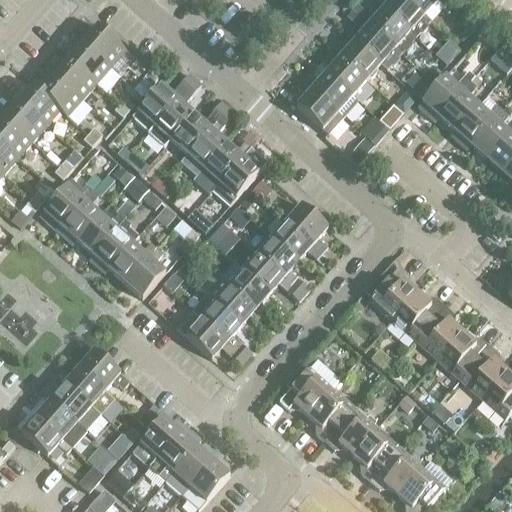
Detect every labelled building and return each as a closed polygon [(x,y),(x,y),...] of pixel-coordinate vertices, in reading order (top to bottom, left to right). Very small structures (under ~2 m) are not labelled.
[(424,20),(401,0),(388,0),(392,3),(383,13),(410,36),(424,20)] [(401,0),(424,20),(439,3),(435,0),(401,0)] [(410,36),(383,13),(374,23),(365,15),(359,21),(395,52),(401,58),(404,54),(407,54),(412,49),(412,46),(416,41),(410,36)] [(395,52),(359,21),(353,27),(363,36),(354,45),(381,68),(395,52)] [(126,55),(98,30),(83,47),(111,72),(126,55)] [(381,68),(354,45),(346,55),(336,47),(331,53),(366,85),(381,68)] [(111,72),(83,47),(69,63),(97,88),(111,72)] [(454,60),(445,51),(437,60),(446,69),(454,60)] [(366,85),(331,53),(325,59),(335,68),(326,78),(352,101),(366,85)] [(97,88),(69,63),(54,79),(83,104),(97,88)] [(426,79),(432,85),(440,76),(434,70),(426,79)] [(158,82),(149,75),(144,81),(145,81),(135,93),(142,99),(158,82)] [(352,101),(326,78),(317,87),(308,79),(302,86),(344,122),(358,106),(352,101)] [(83,104),(54,79),(41,95),(33,88),(33,89),(68,120),(83,104)] [(160,89),(137,115),(154,130),(194,84),(188,79),(171,98),(160,89)] [(426,79),(426,80),(412,96),(418,101),(432,85),(426,79)] [(446,80),(422,106),(423,107),(419,111),(435,126),(439,121),(471,86),(464,80),(456,90),(446,80)] [(194,84),(154,130),(147,137),(164,151),(170,144),(193,118),(183,109),(201,89),(194,84)] [(344,122),(302,86),(297,92),(306,100),(297,111),(323,134),(329,139),(344,122)] [(471,86),(439,121),(455,135),(455,136),(478,110),(469,101),(477,92),(471,86)] [(68,120),(33,89),(18,105),(47,130),(60,115),(68,121),(68,120)] [(408,112),(416,103),(407,94),(399,103),(408,112)] [(478,110),(455,136),(455,135),(451,140),(467,154),(471,150),(503,115),(503,114),(510,106),(504,101),(488,119),(478,110)] [(120,108),(128,115),(134,110),(125,102),(120,108)] [(47,130),(18,105),(4,122),(33,147),(47,130)] [(193,118),(170,144),(186,159),(228,112),(221,106),(203,127),(193,118)] [(115,114),(123,122),(128,115),(120,108),(115,114)] [(228,112),(186,159),(180,166),(196,180),(202,173),(226,147),(216,138),(234,117),(228,112)] [(389,133),(403,118),(396,112),(382,127),(389,133)] [(503,115),(471,150),(488,165),(511,138),(501,129),(509,120),(503,115)] [(33,147),(4,122),(0,126),(0,146),(18,163),(33,147)] [(368,143),(375,149),(389,133),(382,127),(368,143)] [(88,138),(97,145),(102,139),(94,131),(88,138)] [(83,143),(92,151),(97,145),(88,138),(83,143)] [(511,139),(511,138),(488,165),(504,179),(511,169),(511,139)] [(374,149),(365,141),(355,152),(365,160),(374,149)] [(18,163),(0,146),(0,175),(4,179),(18,163)] [(226,147),(202,173),(219,187),(250,151),(244,146),(236,155),(226,147)] [(79,148),(65,164),(55,176),(63,184),(88,156),(79,148)] [(212,195),(229,210),(259,176),(248,167),(257,157),(250,151),(219,187),(212,195)] [(139,200),(148,191),(135,179),(126,188),(139,200)] [(71,184),(42,216),(59,231),(91,195),(85,190),(82,193),(71,184)] [(31,203),(39,210),(54,194),(46,186),(31,203)] [(91,195),(59,231),(75,245),(98,219),(89,210),(97,201),(91,195)] [(21,232),(35,216),(39,210),(31,203),(26,208),(12,224),(21,232)] [(207,235),(215,225),(196,210),(188,219),(207,235)] [(302,210),(287,226),(323,258),(328,252),(318,243),(328,233),(302,210)] [(98,219),(75,245),(92,260),(123,224),(117,219),(109,228),(98,219)] [(123,224),(92,260),(88,264),(100,275),(104,271),(108,274),(131,248),(121,239),(129,229),(123,224)] [(224,225),(210,240),(226,255),(240,241),(224,225)] [(323,258),(287,226),(273,243),(299,266),(307,256),(317,264),(323,258)] [(299,266),(273,243),(258,259),(303,299),(309,293),(290,276),(299,266)] [(131,248),(108,274),(124,288),(156,253),(149,247),(141,257),(131,248)] [(156,253),(124,288),(141,303),(164,277),(153,268),(162,258),(156,253)] [(303,299),(258,259),(244,275),(270,298),(279,288),(297,305),(303,299)] [(400,271),(389,284),(381,277),(365,296),(372,302),(370,305),(393,325),(418,297),(404,286),(410,280),(400,271)] [(270,298),(244,275),(229,291),(265,323),(270,317),(261,308),(270,298)] [(265,323),(229,291),(215,308),(241,331),(250,321),(259,329),(265,323)] [(418,297),(393,325),(415,345),(446,311),(436,303),(430,309),(418,297)] [(206,300),(191,316),(247,365),(252,359),(232,341),(241,331),(215,308),(206,300)] [(446,311),(415,345),(438,365),(462,337),(449,326),(455,319),(446,311)] [(191,316),(176,333),(212,364),(221,353),(241,371),(247,365),(191,316)] [(462,337),(438,365),(460,385),(490,351),(481,342),(475,349),(462,337)] [(490,351),(460,385),(482,405),(507,377),(494,365),(500,359),(490,351)] [(95,355),(79,372),(105,395),(114,385),(124,393),(130,387),(119,378),(120,377),(95,355)] [(379,368),(386,374),(393,367),(385,360),(379,368)] [(318,363),(307,376),(300,369),(284,387),(291,394),(279,407),(289,416),(294,410),(308,421),(332,393),(340,383),(318,363)] [(105,395),(79,372),(65,388),(100,419),(106,412),(97,404),(105,395)] [(511,380),(507,377),(482,405),(505,425),(511,417),(511,380)] [(376,390),(385,398),(392,390),(383,382),(376,390)] [(100,419),(65,388),(51,404),(76,427),(86,435),(100,419)] [(332,393),(308,421),(320,432),(315,438),(325,447),(355,413),(332,393)] [(398,407),(408,415),(414,407),(405,399),(398,407)] [(432,415),(438,407),(429,399),(423,407),(432,415)] [(76,427),(51,404),(37,420),(72,452),(78,446),(68,436),(76,427)] [(159,414),(153,408),(144,418),(150,423),(159,414)] [(355,413),(325,447),(334,455),(340,449),(352,461),(377,433),(355,413)] [(446,425),(455,433),(464,422),(455,415),(446,425)] [(72,452),(37,420),(21,438),(47,461),(57,450),(66,458),(72,452)] [(140,447),(132,457),(148,471),(180,435),(163,420),(140,447)] [(430,422),(423,430),(427,434),(434,434),(438,429),(430,422)] [(139,438),(131,431),(124,439),(131,446),(139,438)] [(377,433),(352,461),(366,472),(360,478),(370,486),(400,453),(377,433)] [(180,435),(148,471),(164,485),(173,476),(196,450),(180,435)] [(131,446),(124,439),(115,449),(123,456),(131,446)] [(7,458),(14,450),(8,445),(1,453),(7,458)] [(196,450),(173,476),(183,485),(174,494),(181,500),(213,464),(196,450)] [(400,453),(370,486),(379,495),(385,489),(397,500),(422,473),(419,470),(420,466),(414,461),(411,463),(400,453)] [(101,459),(93,469),(103,478),(112,468),(101,459)] [(213,464),(181,500),(194,511),(200,511),(229,479),(213,464)] [(422,473),(397,500),(410,511),(428,511),(445,493),(422,473)] [(123,488),(112,478),(105,485),(117,495),(123,488)] [(83,480),(78,487),(88,496),(94,489),(83,480)] [(129,507),(135,500),(128,493),(122,500),(129,507)]
